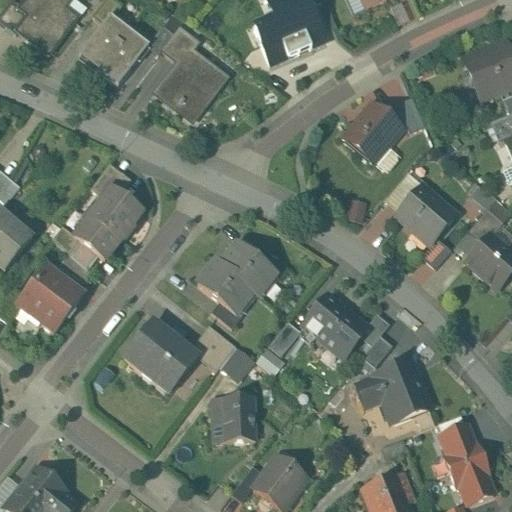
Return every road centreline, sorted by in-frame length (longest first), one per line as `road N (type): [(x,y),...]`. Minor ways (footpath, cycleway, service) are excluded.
road 1 (residential): [(220,181),(354,255),(442,329),(511,403)]
road 2 (residential): [(510,0),(411,41),(310,107),(220,181)]
road 3 (residential): [(220,181),(42,399)]
road 4 (residential): [(0,79),(220,181)]
road 5 (residential): [(185,511),(42,399)]
